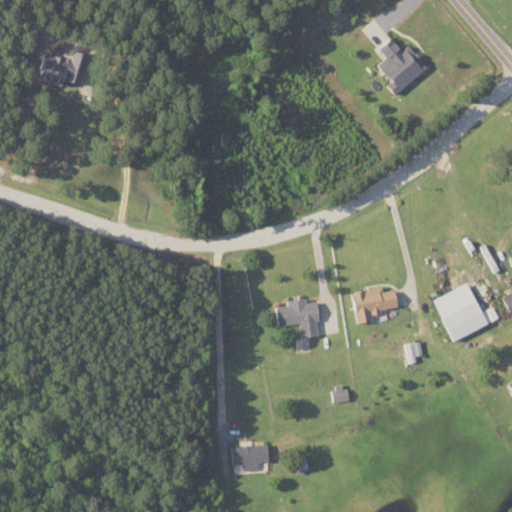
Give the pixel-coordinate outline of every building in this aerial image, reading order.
[(393,94),(425,65),(405,44),(400,49),(388,36),(376,46),(384,55),(375,64),(389,80),(384,84),(393,94)] [(43,50),(35,76),(59,84),(61,78),(76,82),(85,54),(71,49),(68,58),(43,50)] [(498,318),(492,305),(478,311),(466,282),(431,297),(449,339),(498,318)] [(349,290),(354,322),(371,319),(370,314),(379,312),(378,308),(395,305),(392,288),(381,290),(380,285),(349,290)] [(511,308),(511,290),(500,295),(506,310),(511,308)] [(300,336),(316,334),(314,319),(317,319),(315,300),(305,301),(304,297),(284,299),(285,304),(273,305),(276,324),(298,322),(300,336)] [(421,357),(419,340),(404,342),(405,359),(421,357)] [(330,384),(332,402),(346,399),(344,382),(330,384)] [(229,447),(231,464),(242,463),(243,470),(257,468),(256,461),(267,460),(264,441),(229,447)]
